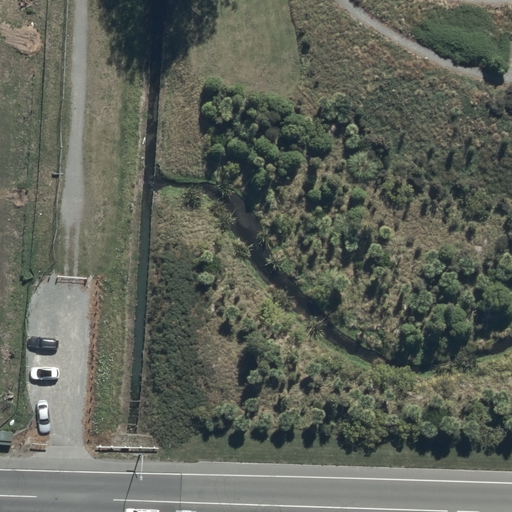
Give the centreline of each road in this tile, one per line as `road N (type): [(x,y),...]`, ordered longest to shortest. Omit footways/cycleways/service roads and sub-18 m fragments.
road 1 (track): [(80,0),(74,499)]
road 2 (tertiary): [(508,511),(74,499)]
